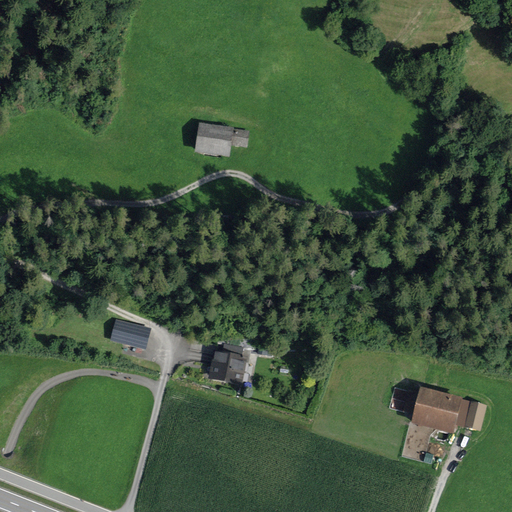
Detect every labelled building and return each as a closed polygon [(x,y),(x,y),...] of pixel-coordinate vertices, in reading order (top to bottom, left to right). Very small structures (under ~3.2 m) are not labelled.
[(250,131),(201,124),(196,154),(231,159),(233,146),(248,148),(250,131)] [(116,322),(110,341),(146,350),(151,331),(116,322)] [(224,345),(223,353),(243,357),(244,348),(224,345)] [(214,352),(209,380),(243,386),(248,358),(243,357),(223,353),(214,352)] [(465,399),(422,389),(413,425),(456,435),(458,427),(465,401),(465,399)] [(466,428),(472,402),(465,401),(458,427),(466,428)] [(488,406),(472,402),(466,428),(482,432),(488,406)]
